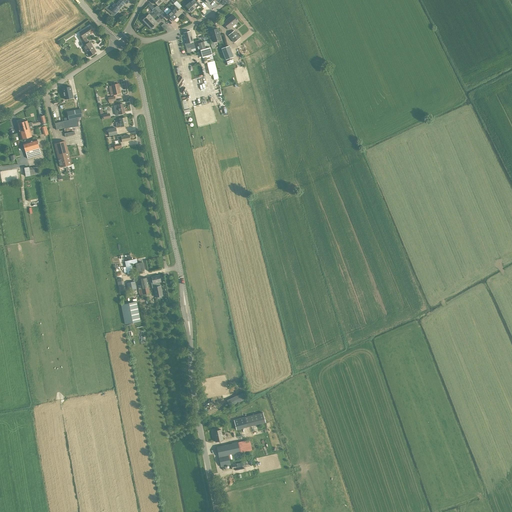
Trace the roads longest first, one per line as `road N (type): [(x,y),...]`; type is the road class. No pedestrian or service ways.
road 1 (tertiary): [(183,291),(140,81),(116,42)]
road 2 (tertiary): [(217,511),(190,335)]
road 3 (unclassified): [(0,119),(116,42)]
